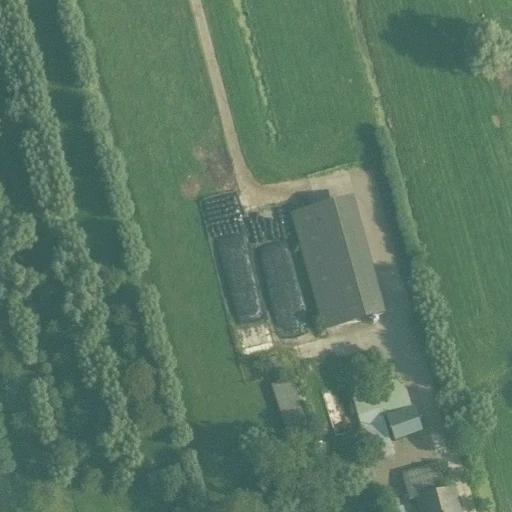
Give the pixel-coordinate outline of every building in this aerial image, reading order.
[(363,299),(336,202),(292,215),(325,331),(383,315),(377,295),(363,299)] [(297,468),(317,461),(290,380),(269,387),(297,468)] [(360,425),(382,418),(385,418),(410,410),(405,393),(395,383),(352,396),(360,425)] [(410,410),(385,418),(394,442),(420,433),(412,410),(410,410)] [(371,463),(393,456),(382,418),(360,425),(371,463)] [(419,511),(458,511),(452,489),(443,492),(435,465),(401,475),(408,502),(416,500),(419,511)] [(177,467),(146,475),(149,492),(181,483),(177,467)]
